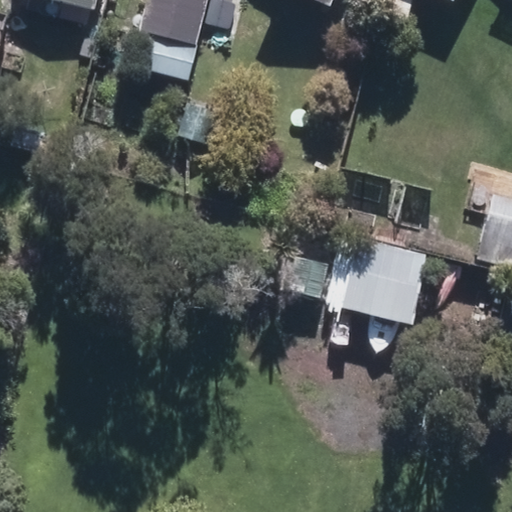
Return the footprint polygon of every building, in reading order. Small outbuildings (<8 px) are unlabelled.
[(61,0),(101,9),(103,0),(61,0)] [(153,0),(146,32),(202,45),(206,27),(247,37),(255,0),(153,0)] [(379,145),(399,83),(366,72),(346,135),(379,145)] [(511,259),(511,177),(486,176),(480,257),(511,259)] [(297,233),(287,292),(380,308),(378,322),(419,329),(432,252),(354,239),(354,243),(297,233)] [(511,288),(461,272),(440,336),(511,360),(511,288)]
